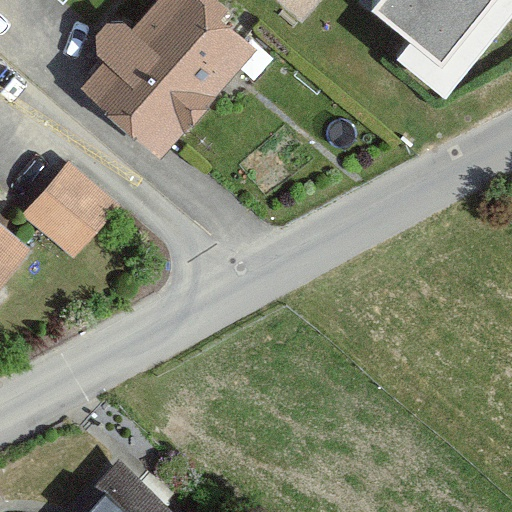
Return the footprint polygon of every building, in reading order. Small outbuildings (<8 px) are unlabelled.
[(253,27),(217,0),(149,0),(135,20),(112,2),(85,38),(104,52),(83,80),(166,142),(253,27)] [(362,0),(439,66),(495,0),(362,0)] [(66,152),(19,204),(73,253),(121,202),(66,152)] [(0,212),(0,284),(36,243),(0,212)] [(186,511),(114,450),(60,511),(186,511)]
